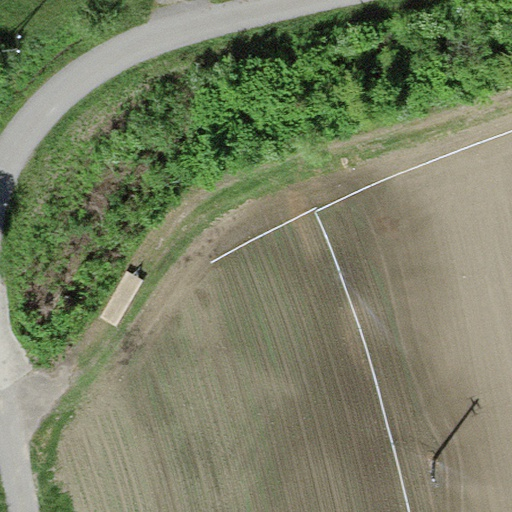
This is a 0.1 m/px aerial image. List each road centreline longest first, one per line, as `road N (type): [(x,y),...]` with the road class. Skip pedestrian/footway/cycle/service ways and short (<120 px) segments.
road 1 (unclassified): [(310,0),(177,28),(99,64),(15,144),(0,178)]
road 2 (unclassified): [(0,392),(22,511)]
